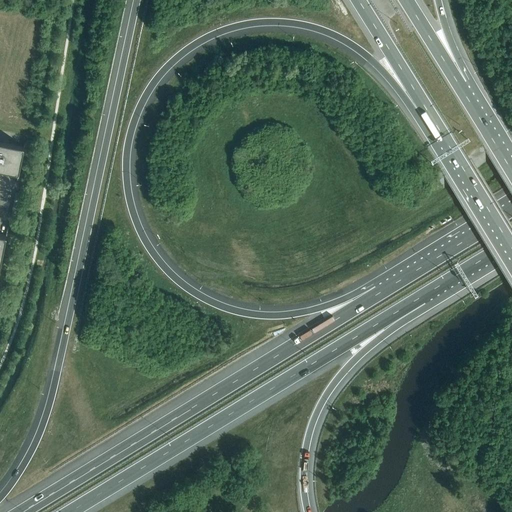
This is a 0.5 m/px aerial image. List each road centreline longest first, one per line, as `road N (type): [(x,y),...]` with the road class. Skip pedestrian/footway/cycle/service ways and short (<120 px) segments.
road 1 (motorway): [(369,300),(247,313),(183,287),(138,227),(127,174),(130,132),(153,83),(178,55),(250,23),(336,36),(426,109)]
road 2 (motorway): [(137,0),(40,426),(0,495)]
road 3 (motorway): [(71,511),(422,297)]
road 4 (motorway): [(369,300),(21,511)]
road 5 (motorway): [(307,511),(307,438),(321,405),(352,360),(422,297)]
road 6 (motorway): [(511,212),(369,300)]
road 7 (trunk): [(426,109),(511,248)]
road 8 (trunk): [(358,0),(426,109)]
